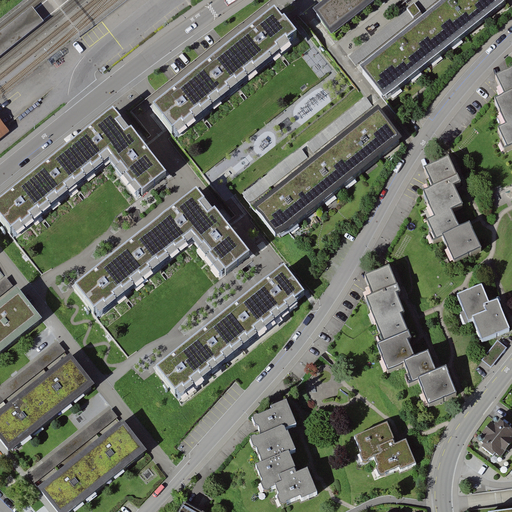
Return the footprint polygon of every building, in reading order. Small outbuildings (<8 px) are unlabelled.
[(331,0),(314,14),(332,37),(378,0),(331,0)] [(506,0),(450,0),(360,73),(384,103),(509,3),(506,0)] [(175,91),(153,109),(176,141),(301,41),(274,9),(244,34),(208,64),(175,91)] [(511,73),(496,81),(505,100),(496,105),(507,130),(500,133),(508,152),(511,149),(511,73)] [(378,112),(253,211),(277,241),(402,142),(378,112)] [(19,188),(0,203),(0,220),(15,238),(108,166),(136,198),(165,177),(147,153),(114,113),(81,140),(47,166),(19,188)] [(0,121),(0,140),(10,133),(0,121)] [(449,162),(425,173),(434,192),(424,196),(436,221),(427,225),(436,244),(443,240),(454,263),(480,251),(469,227),(466,229),(459,232),(451,214),(462,208),(454,191),(459,189),(461,187),(449,162)] [(197,192),(73,290),(99,321),(192,245),(217,280),(250,257),(197,192)] [(283,270),(156,373),(181,403),(305,297),(283,270)] [(389,270),(365,280),(373,299),(366,301),(384,345),(377,348),(388,373),(405,366),(413,385),(418,383),(429,408),(457,397),(446,371),(435,376),(434,373),(427,358),(414,363),(406,343),(408,342),(410,341),(400,317),(403,316),(395,297),(398,296),(399,295),(389,270)] [(0,295),(12,284),(6,278),(0,283),(0,295)] [(469,294),(458,299),(468,324),(473,322),(482,343),(510,331),(498,304),(495,305),(488,308),(481,290),(469,294)] [(18,297),(0,311),(0,347),(35,319),(18,297)] [(506,348),(498,342),(482,362),(491,368),(506,348)] [(71,363),(0,420),(0,437),(8,448),(88,385),(71,363)] [(284,508),(317,495),(307,472),(297,476),(296,473),(289,455),(295,453),(286,431),(296,427),(287,404),(271,411),(272,413),(254,421),(262,438),(253,442),(262,465),(256,468),(266,493),(276,489),(284,508)] [(511,445),(511,432),(495,419),(478,441),(501,460),(511,445)] [(387,425),(355,439),(366,465),(375,461),(383,480),(415,466),(406,443),(397,447),(395,444),(387,425)] [(126,429),(46,493),(61,511),(82,511),(149,458),(126,429)]
